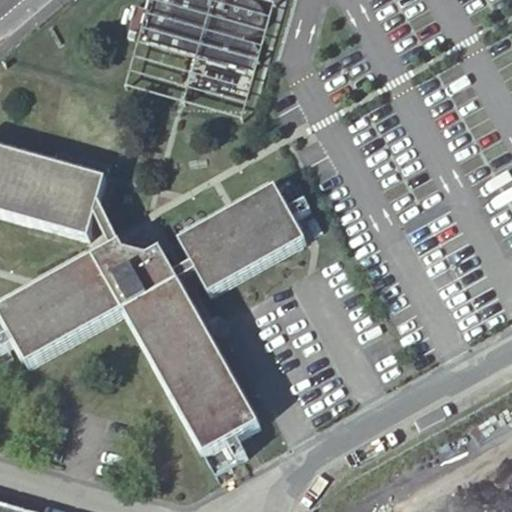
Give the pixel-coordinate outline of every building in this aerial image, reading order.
[(210,0),(156,0),(153,13),(148,15),(146,22),(149,25),(145,38),(150,46),(208,61),(207,64),(225,69),(226,66),(236,69),(236,72),(244,74),(245,71),(252,73),(258,54),(252,46),(244,44),(245,40),(248,40),(251,39),(255,38),(259,36),(261,33),(263,30),(265,26),(266,19),(265,13),(260,7),(254,4),(250,3),(243,3),(240,3),(237,4),(234,8),(230,13),(229,16),(223,14),(224,13),(213,11),(208,10),(211,1),(210,0)] [(216,1),(213,11),(224,13),(226,4),(216,1)] [(129,34),(132,35),(139,10),(136,9),(129,34)] [(132,35),(137,36),(144,12),(139,10),(132,35)] [(53,169),(48,168),(0,154),(0,219),(89,245),(93,232),(96,223),(100,209),(107,184),(105,183),(108,173),(57,159),(53,169)] [(179,246),(193,269),(198,279),(210,299),(306,247),(295,226),(289,216),(305,207),(297,193),(280,201),(276,193),(204,233),(198,224),(175,236),(181,245),(179,246)] [(311,217),(305,207),(289,216),(295,226),(311,217)] [(122,251),(100,209),(96,223),(113,255),(122,251)] [(138,256),(148,259),(151,247),(131,242),(128,252),(138,256)] [(28,372),(126,319),(138,256),(128,252),(122,251),(113,255),(111,257),(0,316),(0,321),(11,340),(16,350),(28,372)] [(138,256),(126,319),(205,461),(227,449),(237,443),(241,441),(259,431),(179,288),(174,279),(161,256),(153,260),(148,259),(138,256)] [(174,279),(179,288),(198,279),(193,269),(174,279)] [(0,346),(3,345),(0,339),(0,369),(13,362),(9,355),(0,358),(0,346)] [(16,350),(11,340),(3,345),(0,346),(0,358),(9,355),(16,350)] [(237,443),(227,449),(237,467),(247,461),(237,443)]
